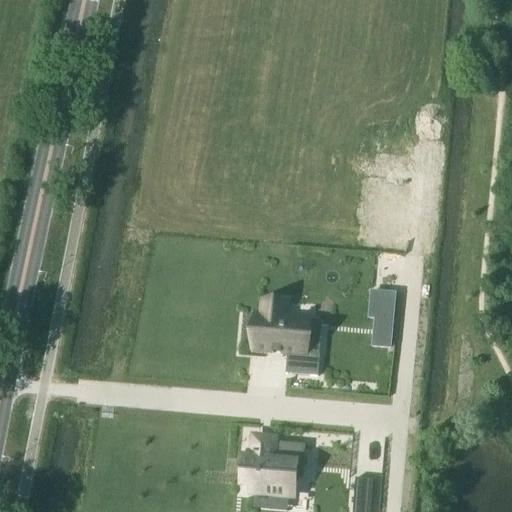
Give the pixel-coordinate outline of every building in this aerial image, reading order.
[(300,87),(291,138),(315,145),(314,154),(317,154),(318,151),(352,153),(358,154),(365,118),(352,116),(355,97),(300,87)] [(382,102),(377,157),(400,159),(405,106),(382,102)] [(257,319),(254,352),(273,354),(273,355),(274,355),(274,354),(280,354),(280,356),(281,356),(282,354),(288,355),(288,359),(293,360),(291,377),(318,379),(320,356),(305,355),(308,323),(285,321),(285,316),(262,314),(261,319),(257,319)] [(245,460),(242,488),(250,488),(249,496),(294,499),(296,477),(304,477),(304,476),(301,475),(301,467),(304,468),(306,447),(274,444),(274,442),(268,442),(268,444),(260,443),(261,441),(254,440),(253,460),(245,460)] [(356,480),(352,511),(371,511),(374,482),(356,480)]
